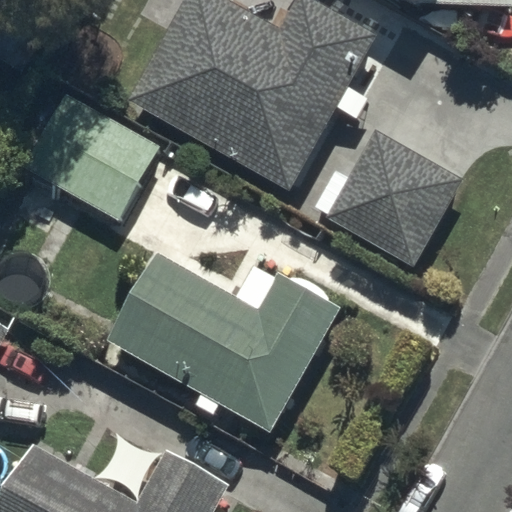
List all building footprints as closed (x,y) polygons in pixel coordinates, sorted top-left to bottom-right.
[(289,46),(204,1),(142,110),(295,199),(385,49),(311,8),(289,46)] [(82,114),(47,180),(121,218),(155,153),(82,114)] [(465,189),(384,143),(337,226),(419,271),(465,189)] [(270,425),(333,314),(274,280),(258,308),(163,255),(116,338),(270,425)] [(0,325),(0,350),(11,331),(0,325)] [(214,511),(228,490),(172,458),(142,510),(44,454),(10,511),(214,511)]
